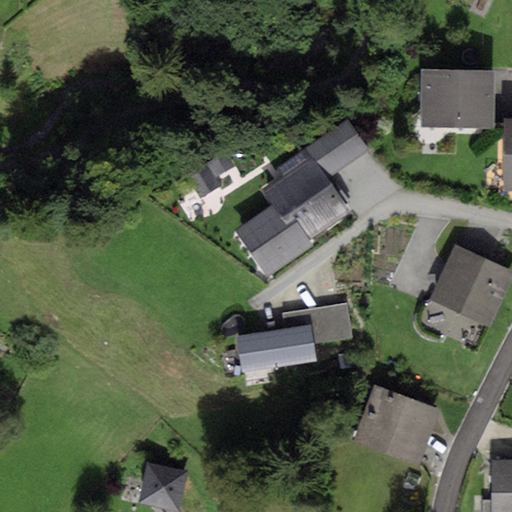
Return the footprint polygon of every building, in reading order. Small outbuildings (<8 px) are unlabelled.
[(495,70),(422,69),(421,128),(494,129),(495,70)] [(511,118),(503,118),(503,191),(511,191),(511,118)] [(348,119),(332,129),(354,160),(369,150),(348,119)] [(233,230),(267,277),(312,246),(308,240),(350,211),(328,179),(354,160),(332,129),(276,168),(282,177),(262,190),(271,203),(233,230)] [(226,153),(207,164),(215,178),(234,167),(226,153)] [(207,164),(187,175),(200,198),(220,187),(215,178),(207,164)] [(511,279),(511,270),(456,244),(430,300),(490,327),(511,279)] [(284,328),(311,324),(314,343),(352,337),(347,303),(282,313),(284,328)] [(284,328),(236,336),(241,372),(317,361),(314,343),(311,324),(284,328)] [(418,467),(440,410),(374,385),(353,443),(418,467)] [(511,511),(511,460),(492,461),(492,511),(511,511)] [(146,461),(137,502),(166,509),(180,511),(209,511),(187,477),(188,470),(146,461)]
